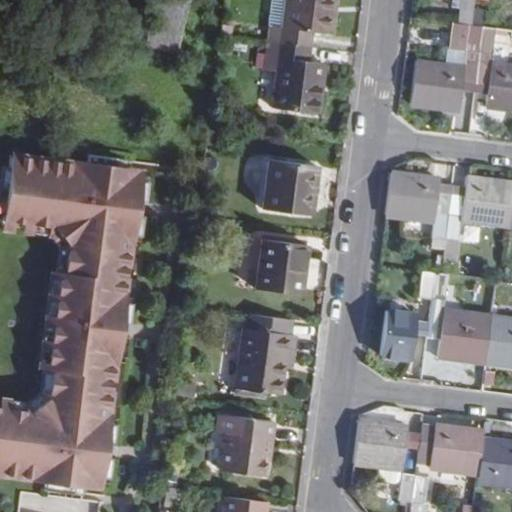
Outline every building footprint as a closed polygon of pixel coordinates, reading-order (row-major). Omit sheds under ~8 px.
[(154,0),(143,46),(177,55),(190,0),(154,0)] [(286,0),(283,27),(270,26),(267,41),(309,46),(312,32),(329,34),(334,0),(286,0)] [(273,0),(270,26),(283,27),(286,0),(273,0)] [(461,0),(451,0),(450,8),(460,9),(461,0)] [(461,0),(460,9),(458,24),(471,26),(474,0),(461,0)] [(471,26),(465,70),(418,64),(412,105),(459,111),(464,78),(476,79),(478,67),(480,53),(483,28),(471,26)] [(478,67),(492,69),(493,65),(497,30),(483,28),(480,53),(478,67)] [(275,71),(270,108),(316,114),(323,64),(307,61),(309,46),(267,41),(263,70),(275,71)] [(511,67),(493,65),(492,69),(489,93),(487,107),(511,110),(511,67)] [(492,69),(478,67),(476,79),(474,92),(489,93),(492,69)] [(83,489),(94,490),(95,488),(100,489),(110,417),(107,417),(114,366),(116,366),(126,295),(123,295),(130,244),(133,244),(142,173),(136,172),(137,169),(127,168),(88,162),(75,161),(74,163),(10,155),(0,226),(32,230),(53,233),(63,246),(60,274),(55,273),(55,279),(50,317),(48,325),(44,362),(43,367),(48,368),(44,397),(30,407),(9,404),(0,402),(0,475),(32,480),(32,482),(43,483),(83,489)] [(127,168),(129,160),(89,155),(88,162),(127,168)] [(307,216),(313,167),(266,162),(260,210),(307,216)] [(449,203),(435,202),(438,180),(389,174),(384,221),(432,228),(429,248),(443,250),(447,213),(449,203)] [(461,225),(508,231),(511,201),(511,184),(467,179),(466,184),(462,215),(447,213),(443,250),(442,259),(456,261),(461,225)] [(438,180),(435,202),(449,203),(452,182),(438,180)] [(466,184),(452,182),(449,203),(447,213),(462,215),(466,184)] [(53,233),(32,230),(30,238),(47,240),(55,249),(52,273),(55,273),(60,274),(63,246),(53,233)] [(298,295),(304,245),(260,239),(253,289),(298,295)] [(431,299),(435,273),(422,271),(418,298),(431,299)] [(440,273),(435,273),(431,299),(445,301),(448,274),(440,273)] [(55,279),(46,279),(42,316),(50,317),(55,279)] [(443,308),(445,301),(431,299),(427,323),(441,324),(443,308)] [(436,355),(485,362),(492,315),(443,308),(441,324),(436,355)] [(410,359),(415,315),(387,311),(382,355),(410,359)] [(242,329),(234,388),(278,395),(282,368),(284,353),(290,353),(292,335),(288,334),(289,319),(248,314),(246,329),(242,329)] [(511,317),(492,315),(485,362),(511,365),(511,317)] [(48,325),(40,324),(36,361),(44,362),(48,325)] [(282,368),(287,368),(290,353),(284,353),(282,368)] [(26,398),(10,395),(9,404),(30,407),(44,397),(48,368),(43,367),(39,367),(36,391),(26,398)] [(265,439),(270,440),(272,423),(217,415),(214,433),(225,435),(220,472),(261,477),(265,439)] [(407,428),(358,422),(353,464),(378,467),(399,469),(402,469),(407,428)] [(478,474),(483,439),(484,432),(421,424),(416,465),(428,467),(429,467),(478,474)] [(511,442),(483,439),(478,474),(477,481),(511,486),(511,442)] [(399,469),(378,467),(376,481),(393,484),(397,481),(399,469)] [(401,474),(398,502),(410,503),(414,476),(401,474)] [(423,505),(427,477),(414,476),(410,503),(423,505)] [(82,496),(83,489),(43,483),(43,491),(82,496)] [(165,506),(182,508),(184,490),(167,487),(165,506)] [(263,511),(266,501),(229,496),(226,511),(263,511)]
